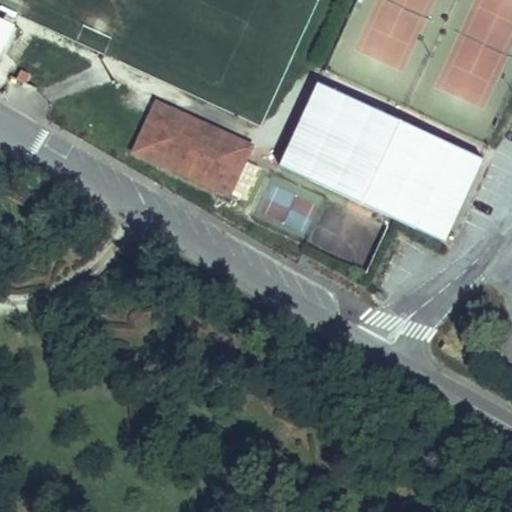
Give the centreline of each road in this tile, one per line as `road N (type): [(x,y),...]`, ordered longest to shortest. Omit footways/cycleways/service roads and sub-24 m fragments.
road 1 (unclassified): [(0,125),(384,359)]
road 2 (residential): [(384,359),(400,325),(511,206)]
road 3 (unclassified): [(384,359),(511,427)]
